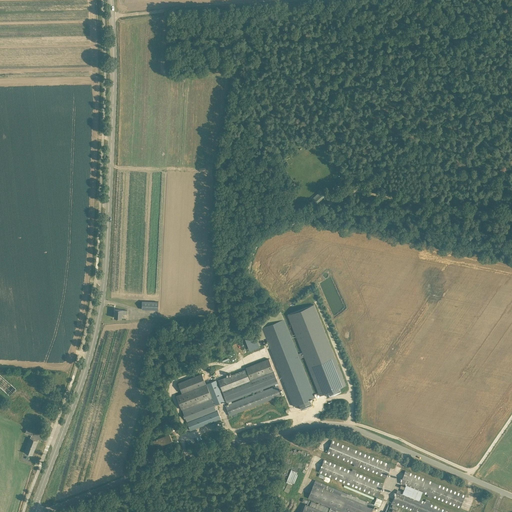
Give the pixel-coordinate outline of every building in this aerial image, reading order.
[(325,196),(321,191),(312,199),(316,204),(325,196)] [(142,309),(158,310),(158,301),(142,301),(142,309)] [(302,352),(298,354),(300,358),(304,356),(320,395),(326,393),(327,396),(341,391),(340,387),(346,385),(314,304),(287,314),(302,352)] [(127,310),(123,309),(115,309),(114,317),(122,318),(122,313),(127,314),(127,310)] [(262,327),(293,406),(299,404),(301,409),(312,405),(310,399),(315,397),(300,358),(298,354),(284,318),(262,327)] [(246,338),(249,350),(260,347),(256,335),(246,338)] [(231,415),(232,415),(232,414),(236,413),(282,395),(278,384),(277,383),(278,383),(269,358),(246,367),(250,379),(245,369),(218,379),(227,402),(229,402),(229,403),(225,405),(229,415),(231,415)] [(176,395),(182,410),(212,399),(214,405),(225,401),(216,379),(206,383),(202,373),(178,382),(182,393),(176,395)] [(0,387),(9,396),(16,388),(0,374),(0,387)] [(216,410),(214,405),(212,399),(182,410),(187,421),(216,410)] [(190,430),(221,418),(218,410),(187,422),(190,430)] [(153,440),(155,444),(157,444),(159,449),(163,448),(162,443),(164,442),(164,444),(172,441),(169,433),(153,440)] [(24,452),(32,455),(38,440),(30,437),(24,452)] [(386,477),(391,465),(390,464),(332,440),(327,452),(354,464),(353,466),(358,467),(358,466),(386,477)] [(319,472),(378,496),(378,495),(383,484),(355,472),(356,471),(352,469),(352,471),(324,459),(319,472)] [(294,484),(298,471),(290,469),(286,482),(294,484)] [(432,496),(460,508),(465,495),(405,471),(405,470),(400,483),(428,495),(427,496),(431,498),(432,496)] [(371,511),(375,505),(334,488),(332,493),(313,485),(308,498),(318,502),(330,507),(328,511),(371,511)] [(419,492),(408,487),(405,492),(417,497),(419,492)] [(395,506),(396,504),(415,511),(451,511),(429,503),(430,501),(426,499),(425,501),(397,489),(391,504),(395,506)] [(377,497),(374,504),(379,506),(382,500),(377,497)]
